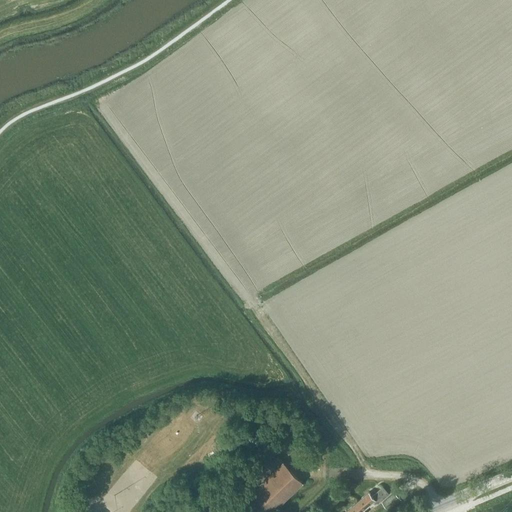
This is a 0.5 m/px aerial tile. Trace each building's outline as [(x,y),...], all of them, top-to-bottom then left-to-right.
[(270,511),(302,482),(282,461),(276,456),(240,490),(244,496),(259,511),(270,511)] [(378,503),(389,493),(383,486),(372,496),(369,492),(346,511),(365,511),(364,510),(375,500),(378,503)] [(394,492),(382,502),(389,509),(401,499),(394,492)] [(415,508),(415,492),(404,492),(404,507),(415,508)] [(111,497),(103,506),(109,511),(113,511),(120,505),(111,497)]
